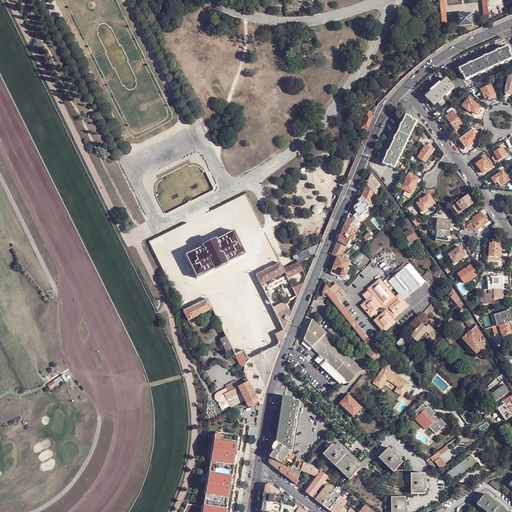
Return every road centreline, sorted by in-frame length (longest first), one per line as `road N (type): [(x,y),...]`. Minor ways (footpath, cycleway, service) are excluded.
road 1 (tertiary): [(258,465),(272,383),(363,159)]
road 2 (residential): [(367,165),(511,386)]
road 3 (residential): [(404,88),(511,234)]
road 4 (tertiary): [(404,88),(441,57),(511,23)]
